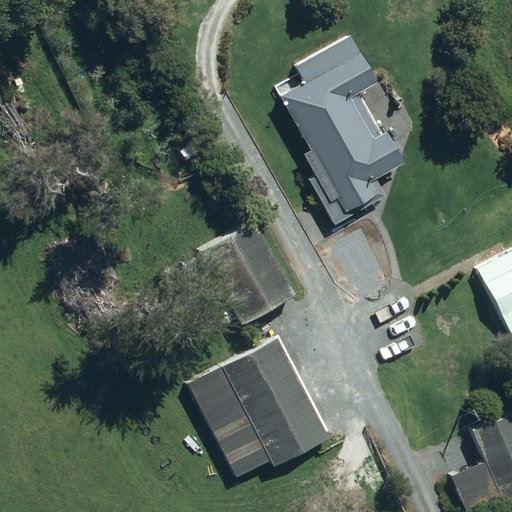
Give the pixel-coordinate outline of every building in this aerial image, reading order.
[(295,155),(333,224),(381,197),(367,172),(403,152),(393,135),(387,138),(378,122),(399,110),(378,71),(372,74),(348,31),(292,62),(302,80),(278,95),(307,148),(295,155)] [(252,218),(200,250),(243,322),(296,290),(252,218)] [(510,336),(511,334),(511,248),(477,264),(510,336)] [(324,436),(273,337),(188,381),(236,475),(267,459),(269,464),(324,436)] [(463,501),(450,507),(452,511),(487,511),(511,502),(511,408),(468,426),(482,458),(450,471),(463,501)]
